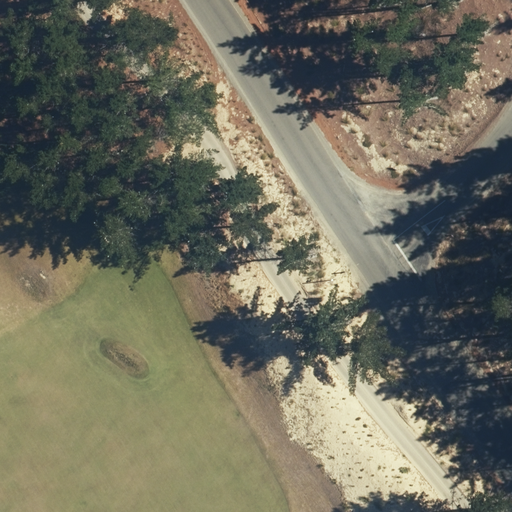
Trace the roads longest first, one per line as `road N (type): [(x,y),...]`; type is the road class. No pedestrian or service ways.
road 1 (unclassified): [(372,229),(225,0)]
road 2 (unclassified): [(511,413),(372,229)]
road 3 (residential): [(372,229),(432,184),(511,104)]
